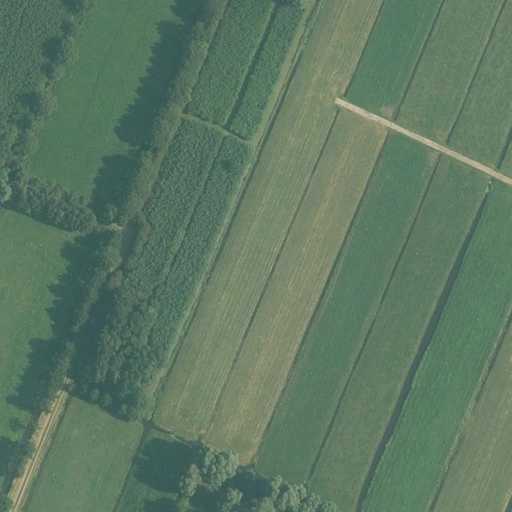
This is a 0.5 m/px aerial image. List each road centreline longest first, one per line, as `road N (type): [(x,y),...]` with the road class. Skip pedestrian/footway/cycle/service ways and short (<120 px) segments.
road 1 (track): [(11,511),(226,0)]
road 2 (track): [(511,187),(340,103)]
road 3 (track): [(129,233),(0,176)]
